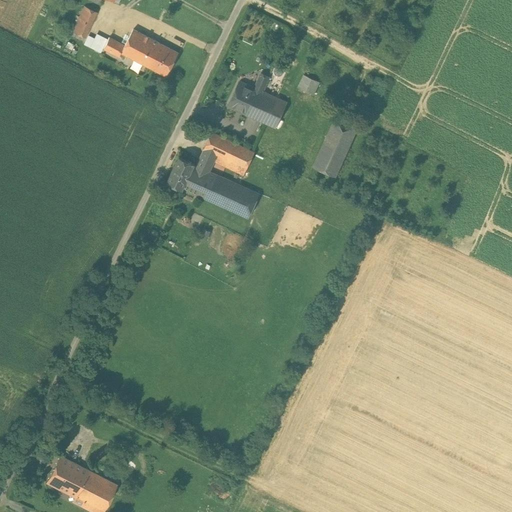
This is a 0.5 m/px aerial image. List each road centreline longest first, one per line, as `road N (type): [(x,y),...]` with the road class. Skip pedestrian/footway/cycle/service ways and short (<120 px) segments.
road 1 (unclassified): [(242,0),(0,498)]
road 2 (track): [(57,381),(258,486),(324,352)]
road 3 (track): [(253,0),(423,93)]
